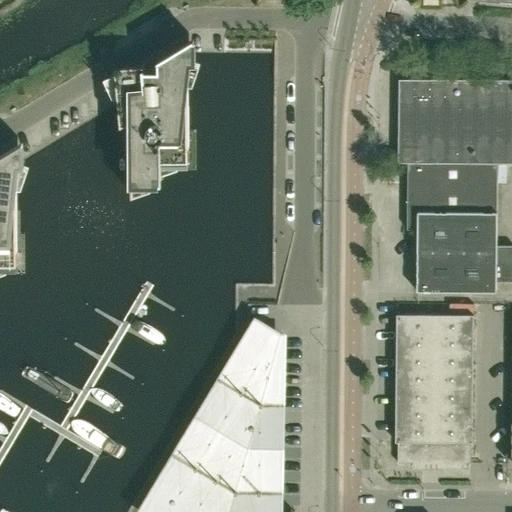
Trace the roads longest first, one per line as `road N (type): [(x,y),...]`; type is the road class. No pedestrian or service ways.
road 1 (unclassified): [(352,18),(338,81),(331,506)]
road 2 (unclassified): [(511,507),(331,506)]
road 3 (residential): [(511,28),(352,18)]
